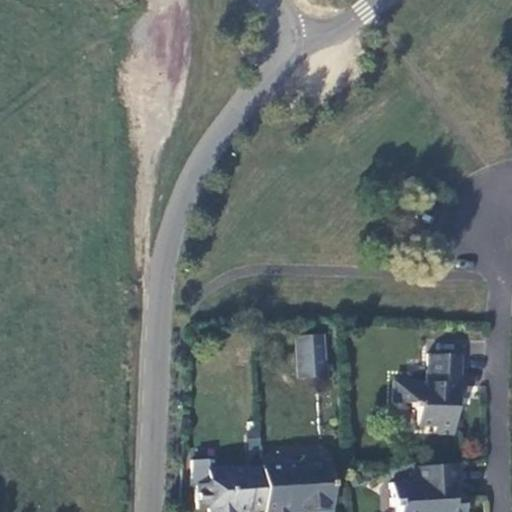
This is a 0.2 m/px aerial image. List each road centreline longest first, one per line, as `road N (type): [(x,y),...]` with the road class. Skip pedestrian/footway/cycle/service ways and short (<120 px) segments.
road 1 (tertiary): [(280,26),(265,77),(202,158),(171,228),(157,323),(149,511)]
road 2 (residential): [(501,511),(500,196)]
